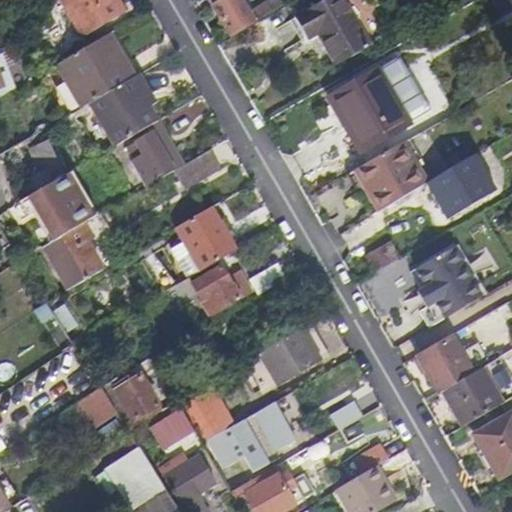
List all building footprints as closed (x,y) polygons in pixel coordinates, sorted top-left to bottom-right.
[(118,0),(64,0),(84,33),(125,10),(118,0)] [(285,4),(283,0),(271,0),(248,13),(240,0),(222,0),(215,4),(233,35),(285,4)] [(339,65),(371,46),(343,0),(326,0),(296,18),(307,38),(319,32),(339,65)] [(134,78),(105,37),(54,66),(82,108),(89,104),(134,78)] [(0,57),(0,97),(14,89),(3,56),(0,57)] [(429,114),(398,59),(331,97),(362,153),(429,114)] [(141,74),(134,78),(144,93),(150,89),(141,74)] [(144,93),(134,78),(89,104),(116,146),(122,144),(160,121),(151,106),(158,102),(150,89),(144,93)] [(146,155),(133,163),(147,188),(178,170),(185,166),(171,142),(162,147),(154,133),(138,142),(146,155)] [(405,145),(428,186),(435,182),(411,141),(405,145)] [(46,184),(64,175),(50,143),(32,151),(46,184)] [(358,172),(381,213),(428,186),(405,145),(358,172)] [(121,165),(111,149),(100,156),(109,173),(121,165)] [(222,168),(212,150),(185,166),(178,170),(188,188),(222,168)] [(435,182),(428,186),(449,223),(500,195),(478,157),(435,182)] [(351,176),(374,217),(381,213),(358,172),(351,176)] [(116,187),(125,201),(137,194),(128,180),(116,187)] [(53,182),(18,202),(27,217),(35,212),(53,242),(80,227),(53,182)] [(213,207),(177,228),(188,246),(202,271),(238,250),(213,207)] [(80,227),(53,242),(44,248),(69,291),(103,271),(86,241),(92,238),(84,225),(80,227)] [(0,254),(11,247),(0,230),(0,254)] [(369,260),(378,276),(404,262),(395,245),(369,260)] [(202,271),(188,246),(171,256),(186,281),(202,271)] [(456,250),(483,297),(489,294),(461,248),(456,250)] [(421,312),(431,328),(483,297),(456,250),(417,271),(428,288),(422,290),(419,292),(428,307),(421,312)] [(261,293),(287,277),(279,264),(253,280),(261,293)] [(214,317),(242,299),(255,292),(243,272),(230,280),(224,268),(195,285),(214,317)] [(412,274),(422,290),(428,288),(417,271),(412,274)] [(185,282),(169,290),(180,310),(196,301),(185,282)] [(297,296),(289,283),(265,297),(273,311),(297,296)] [(54,341),(67,336),(54,304),(40,309),(54,341)] [(331,356),(312,323),(260,353),(279,386),(331,356)] [(440,393),(444,391),(474,373),(452,336),(418,356),(440,393)] [(164,351),(109,383),(133,421),(159,405),(143,379),(171,363),(164,351)] [(345,380),(337,366),(313,380),(322,394),(345,380)] [(444,391),(465,427),(504,404),(483,368),(474,373),(444,391)] [(89,429),(116,412),(101,389),(74,405),(89,429)] [(186,405),(200,430),(218,419),(203,395),(186,405)] [(225,431),(207,441),(222,468),(245,456),(253,472),(287,453),(273,429),(283,423),(272,404),(225,431)] [(195,431),(182,410),(152,428),(164,449),(195,431)] [(511,471),(511,413),(475,436),(501,478),(511,471)] [(200,430),(207,441),(225,431),(218,419),(200,430)] [(379,467),(392,460),(384,445),(357,461),(365,475),(379,467)] [(164,488),(138,447),(105,469),(131,511),(134,509),(164,488)] [(198,493),(214,483),(198,455),(163,477),(183,511),(206,511),(208,511),(207,509),(198,493)] [(365,475),(338,490),(350,511),(382,511),(394,506),(388,494),(392,492),(379,467),(365,475)] [(305,475),(295,481),(291,473),(281,480),(275,469),(244,487),(259,511),(284,511),(296,505),(316,493),(305,475)] [(6,479),(0,483),(0,492),(11,509),(21,502),(6,479)] [(179,511),(164,488),(134,509),(135,511),(179,511)] [(0,511),(6,511),(11,509),(0,492),(0,511)] [(388,494),(394,506),(399,503),(392,492),(388,494)]
